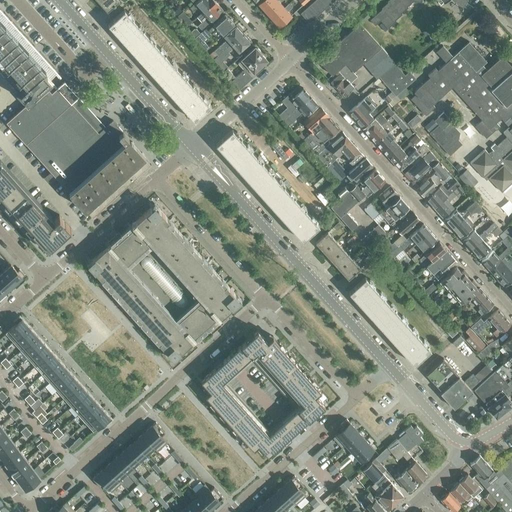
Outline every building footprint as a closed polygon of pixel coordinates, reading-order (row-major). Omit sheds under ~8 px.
[(118,0),(101,0),(99,2),(107,11),(119,1),(118,0)] [(198,7),(203,12),(215,1),(213,0),(198,0),(191,7),(194,11),(198,7)] [(265,11),(266,11),(278,0),(277,0),(262,0),(259,3),(265,11)] [(271,17),(272,19),(284,8),(278,0),(266,11),(271,17)] [(327,7),(320,0),(315,0),(314,1),(322,11),(327,7)] [(388,0),(387,1),(388,2),(381,8),(382,9),(370,20),(375,25),(381,20),(389,29),(391,28),(390,27),(396,21),(396,20),(402,14),(401,13),(408,7),(407,6),(412,2),(422,2),(421,0),(388,0)] [(442,0),(444,2),(446,0),(451,0),(461,8),(462,9),(463,8),(463,7),(468,0),(467,0),(442,0)] [(220,7),(215,1),(203,12),(207,17),(199,24),(202,28),(222,10),(220,7)] [(314,1),(309,5),(318,15),(322,11),(314,1)] [(284,8),(272,19),(279,26),(291,15),(287,11),(292,7),(289,4),(284,8)] [(309,5),(305,9),(313,19),(318,15),(309,5)] [(309,23),(313,19),(305,9),(300,13),(309,23)] [(121,38),(130,48),(146,34),(124,10),(108,24),(118,35),(116,37),(119,40),(121,38)] [(185,28),(191,22),(187,18),(188,17),(182,11),(175,17),(185,28)] [(364,11),(357,18),(361,21),(368,15),(364,11)] [(223,34),(234,23),(233,22),(233,20),(231,19),(230,19),(228,17),(227,18),(226,16),(225,14),(214,24),(223,34)] [(318,59),(332,75),(346,62),(353,71),(381,46),(359,22),(318,59)] [(442,30),(446,34),(454,27),(450,22),(442,30)] [(0,71),(20,93),(28,102),(50,82),(52,81),(0,23),(0,71)] [(237,26),(236,25),(224,36),(227,39),(214,51),(217,55),(227,47),(227,48),(244,33),(238,27),(237,26)] [(212,33),(207,27),(201,32),(206,38),(212,33)] [(190,33),(194,39),(200,33),(197,29),(194,29),(190,33)] [(431,38),(439,34),(436,29),(428,33),(431,38)] [(200,33),(194,39),(205,50),(208,47),(202,40),(204,38),(200,33)] [(249,40),(249,39),(244,33),(227,48),(227,47),(217,55),(213,59),(224,71),(227,68),(228,67),(223,61),(230,54),(228,52),(234,47),(239,52),(250,41),(249,40)] [(168,58),(146,34),(130,48),(139,59),(137,60),(140,63),(142,62),(151,72),(168,58)] [(442,93),(444,94),(454,85),(472,106),(471,107),(479,116),(480,115),(483,118),(475,125),(486,138),(496,129),(492,126),(501,118),(509,127),(511,124),(511,119),(509,117),(511,114),(511,70),(503,60),(500,64),(498,62),(495,65),(496,67),(493,70),(491,68),(488,71),(482,65),(486,61),(469,42),(453,56),(443,45),(436,51),(446,62),(437,70),(435,68),(428,75),(430,77),(414,91),(416,93),(410,98),(425,115),(435,106),(431,103),(442,93)] [(263,63),(267,60),(260,53),(260,51),(259,49),(258,48),(256,48),(255,47),(242,59),(256,74),(265,65),(263,63)] [(363,62),(369,69),(387,54),(382,47),(363,62)] [(395,63),(387,54),(369,69),(377,78),(379,76),(395,63)] [(189,82),(168,58),(151,72),(161,83),(159,84),(162,87),(164,86),(173,96),(189,82)] [(224,71),(239,89),(256,74),(242,59),(238,63),(244,70),(236,77),(227,68),(224,71)] [(395,95),(415,78),(409,71),(405,75),(395,63),(379,76),(395,95)] [(334,86),(344,97),(355,88),(350,82),(357,76),(345,64),(338,70),(340,73),(333,80),(337,84),(334,86)] [(96,214),(128,185),(138,176),(151,164),(150,164),(144,157),(145,156),(129,138),(112,120),(108,124),(105,126),(98,132),(82,114),(71,102),(57,87),(56,88),(50,82),(28,102),(20,93),(16,97),(24,106),(6,122),(26,144),(51,172),(45,177),(48,181),(54,176),(62,184),(72,195),(74,198),(74,197),(82,206),(84,209),(84,208),(92,217),(96,214)] [(195,120),(211,106),(189,82),(173,96),(182,107),(181,108),(183,111),(185,110),(195,120)] [(290,114),(310,96),(303,87),(298,92),(295,89),(283,100),(289,107),(279,115),(283,120),(290,114)] [(399,99),(408,91),(405,87),(396,95),(399,99)] [(370,100),(366,95),(348,112),(361,126),(372,117),(368,111),(375,105),(374,104),(374,103),(372,100),(370,100)] [(394,97),(391,99),(387,95),(384,98),(388,102),(390,104),(396,99),(394,97)] [(318,104),(310,96),(290,114),(294,118),(302,111),(305,115),(318,104)] [(329,116),(320,106),(304,121),(312,130),(311,132),(313,134),(320,128),(318,126),(326,118),(329,116)] [(391,116),(394,113),(388,106),(385,109),(391,116)] [(455,125),(443,112),(434,120),(438,124),(429,133),(449,155),(462,144),(458,139),(460,132),(454,126),(455,125)] [(380,113),(363,128),(369,135),(386,120),(380,113)] [(400,120),(395,114),(392,116),(398,122),(400,120)] [(335,128),(326,118),(318,126),(320,128),(313,134),(311,132),(305,137),(301,140),(315,155),(325,146),(322,143),(328,137),(335,132),(338,136),(341,133),(337,129),(339,128),(338,126),(335,128)] [(408,123),(412,127),(416,123),(412,119),(408,123)] [(369,135),(375,142),(389,130),(393,127),(386,120),(369,135)] [(425,127),(430,132),(437,125),(433,120),(425,127)] [(511,124),(503,132),(507,137),(488,153),(484,149),(470,162),(483,177),(484,175),(487,178),(486,179),(486,180),(489,177),(501,192),(511,182),(511,124)] [(238,168),(254,153),(232,129),(216,144),(226,155),(224,156),(227,159),(228,158),(238,168)] [(389,130),(375,142),(382,149),(395,137),(389,130)] [(338,180),(347,173),(335,159),(345,150),(353,143),(342,132),(327,145),(315,155),(338,180)] [(399,146),(388,156),(394,163),(413,146),(412,145),(420,139),(416,135),(410,140),(410,141),(408,143),(409,144),(402,149),(399,146)] [(382,149),(388,156),(399,146),(401,144),(395,137),(382,149)] [(364,156),(353,143),(345,150),(347,153),(344,155),(353,165),(364,156)] [(416,150),(413,146),(394,163),(396,165),(400,169),(400,170),(409,161),(413,165),(429,150),(424,144),(420,147),(416,150)] [(418,177),(430,166),(437,159),(429,150),(413,165),(409,168),(418,177)] [(276,177),(254,153),(238,168),(247,178),(245,180),(248,183),(250,182),(259,192),(276,177)] [(372,165),(372,164),(365,157),(348,173),(349,174),(350,173),(352,176),(350,178),(353,182),(372,165)] [(442,179),(449,173),(447,170),(437,159),(430,166),(431,167),(436,172),(417,188),(424,196),(442,179)] [(49,245),(50,246),(57,240),(58,240),(60,238),(59,238),(65,232),(65,233),(71,228),(59,214),(54,219),(52,221),(0,162),(0,194),(32,230),(31,231),(40,241),(41,241),(44,245),(47,242),(49,245)] [(361,190),(364,193),(365,195),(366,196),(375,189),(374,189),(385,179),(374,168),(363,177),(368,183),(361,190)] [(470,188),(471,187),(477,181),(466,169),(460,175),(459,176),(470,188)] [(271,205),(281,216),(297,201),(276,177),(259,192),(269,202),(267,204),(270,207),(271,205)] [(441,185),(426,198),(434,207),(446,196),(456,188),(460,184),(456,181),(446,190),(441,185)] [(365,195),(364,193),(356,184),(331,207),(351,230),(357,225),(346,212),(365,195)] [(348,191),(344,186),(337,193),(341,197),(348,191)] [(385,203),(397,193),(390,186),(379,196),(385,203)] [(393,228),(396,226),(413,211),(399,196),(392,203),(391,202),(380,213),(393,228)] [(434,207),(442,217),(455,205),(446,196),(434,207)] [(319,225),(297,201),(281,216),(290,226),(288,228),(291,231),(293,229),(303,240),(319,225)] [(372,202),(365,208),(373,218),(380,212),(372,202)] [(466,216),(467,215),(477,206),(474,203),(465,212),(460,212),(457,208),(444,219),(453,228),(465,217),(466,216)] [(107,247),(107,246),(88,264),(173,359),(193,342),(192,341),(196,338),(196,339),(218,319),(221,316),(240,299),(155,204),(135,221),(132,224),(110,244),(107,247)] [(476,212),(479,214),(481,211),(477,206),(467,215),(468,215),(476,212)] [(402,234),(419,219),(413,211),(396,226),(402,234)] [(473,223),(466,216),(465,217),(453,228),(461,237),(472,227),(473,223)] [(489,227),(492,230),(497,225),(494,221),(488,226),(489,227)] [(387,234),(383,229),(378,224),(369,232),(378,241),(387,234)] [(417,243),(430,231),(424,224),(397,246),(388,255),(391,259),(407,245),(407,244),(413,239),(417,243)] [(492,230),(491,231),(495,236),(502,230),(497,225),(492,230)] [(503,230),(511,240),(511,230),(508,227),(503,230)] [(467,236),(463,240),(471,249),(485,236),(488,234),(485,230),(480,234),(475,229),(467,236)] [(427,248),(437,239),(430,231),(417,243),(424,251),(427,248)] [(327,232),(315,242),(324,251),(336,241),(327,232)] [(369,249),(378,241),(369,232),(360,240),(369,249)] [(391,244),(384,236),(377,243),(388,255),(397,246),(393,242),(391,244)] [(471,249),(479,258),(492,247),(486,241),(488,239),(485,236),(483,238),(471,249)] [(482,260),(489,269),(501,258),(501,259),(504,256),(511,248),(511,241),(507,236),(502,240),(507,246),(498,255),(493,250),(482,260)] [(344,250),(336,241),(324,251),(332,260),(344,250)] [(446,249),(439,241),(420,258),(426,266),(433,260),(446,249)] [(433,260),(426,266),(432,272),(432,273),(438,280),(445,274),(444,273),(457,261),(451,255),(446,249),(433,260)] [(332,260),(340,269),(352,259),(344,250),(332,260)] [(420,258),(416,253),(411,258),(415,262),(420,258)] [(501,258),(489,269),(505,286),(507,284),(511,279),(511,270),(511,259),(509,257),(507,259),(504,256),(501,259),(501,258)] [(360,268),(352,259),(340,269),(348,279),(360,268)] [(17,271),(11,264),(2,272),(13,285),(25,275),(19,269),(17,271)] [(461,272),(456,267),(439,282),(446,290),(447,289),(461,304),(478,289),(475,286),(477,285),(473,280),(471,281),(466,276),(468,274),(464,269),(461,272)] [(417,276),(410,268),(405,272),(412,281),(417,276)] [(0,273),(0,287),(5,293),(13,285),(2,272),(0,273)] [(361,305),(371,316),(387,301),(365,277),(349,292),(359,302),(357,304),(360,307),(361,305)] [(434,284),(423,294),(427,298),(437,288),(434,284)] [(480,288),(474,293),(469,297),(483,312),(494,303),(480,288)] [(444,305),(438,297),(433,301),(440,309),(444,305)] [(383,329),(392,340),(409,325),(387,301),(371,316),(380,326),(378,328),(381,331),(383,329)] [(496,336),(511,323),(498,309),(483,321),(480,318),(470,326),(477,333),(491,321),(497,328),(493,332),(496,336)] [(449,322),(456,317),(452,312),(445,318),(449,322)] [(16,323),(5,333),(13,342),(30,327),(20,316),(14,321),(16,323)] [(414,364),(430,349),(409,325),(392,340),(402,350),(400,352),(403,355),(404,353),(414,364)] [(445,330),(447,332),(451,336),(457,331),(451,325),(445,330)] [(37,335),(30,327),(13,342),(20,350),(37,335)] [(467,341),(478,352),(485,346),(469,329),(466,332),(470,337),(467,341)] [(317,399),(324,393),(269,332),(262,338),(256,331),(203,378),(209,385),(202,392),(257,453),(264,446),(270,453),(323,406),(317,399)] [(511,334),(501,344),(511,355),(511,354),(511,334)] [(37,335),(20,350),(28,358),(44,343),(37,335)] [(44,343),(28,358),(35,366),(51,351),(44,343)] [(490,343),(487,344),(477,354),(481,359),(494,348),(490,343)] [(42,374),(59,359),(51,351),(35,366),(39,363),(45,371),(42,374)] [(502,364),(495,370),(501,377),(502,376),(502,377),(510,370),(510,369),(511,368),(511,367),(511,354),(511,355),(502,364)] [(443,358),(425,374),(426,375),(426,374),(441,391),(440,392),(454,408),(455,407),(472,391),(474,390),(473,390),(483,381),(481,378),(478,380),(472,374),(464,381),(443,359),(443,358)] [(66,367),(59,359),(42,374),(49,382),(66,367)] [(493,371),(498,366),(492,359),(487,364),(493,371)] [(49,382),(56,390),(73,375),(66,367),(49,382)] [(502,376),(501,377),(508,385),(511,381),(511,376),(511,377),(511,376),(511,367),(511,368),(510,369),(510,370),(502,377),(502,376)] [(483,381),(473,390),(474,390),(479,396),(501,377),(495,370),(493,372),(483,381)] [(56,390),(64,398),(80,383),(73,375),(56,390)] [(501,377),(479,396),(485,403),(502,387),(504,389),(506,387),(508,385),(501,377)] [(87,391),(80,383),(64,398),(71,406),(87,391)] [(494,398),(486,404),(496,417),(511,405),(510,405),(507,401),(509,399),(507,397),(511,393),(506,387),(504,389),(494,398)] [(78,414),(95,399),(87,391),(71,406),(78,414)] [(78,414),(85,422),(102,408),(95,399),(78,414)] [(61,428),(75,415),(68,408),(54,422),(61,428)] [(102,408),(85,422),(93,431),(104,422),(106,424),(112,419),(102,408)] [(339,431),(333,437),(333,438),(341,447),(342,447),(346,444),(345,444),(358,432),(346,418),(336,428),(339,431)] [(154,447),(157,451),(167,442),(161,435),(165,432),(156,422),(142,434),(154,447)] [(401,437),(398,439),(407,450),(416,443),(417,445),(423,440),(420,435),(423,433),(417,425),(414,428),(411,424),(398,434),(401,437)] [(358,432),(345,444),(346,444),(352,452),(366,440),(358,432)] [(7,434),(0,439),(0,453),(14,443),(7,434)] [(146,454),(154,447),(142,434),(134,441),(146,454)] [(402,454),(407,450),(398,439),(397,438),(387,446),(397,459),(402,454)] [(366,440),(352,452),(360,460),(373,448),(366,440)] [(127,447),(139,460),(146,454),(134,441),(127,447)] [(0,456),(5,463),(20,451),(14,443),(0,453),(0,456)] [(121,453),(132,466),(139,460),(127,447),(121,453)] [(407,450),(402,454),(406,459),(411,455),(407,450)] [(5,463),(11,472),(27,460),(20,451),(5,463)] [(383,452),(377,458),(382,463),(387,459),(383,452)] [(132,466),(121,453),(114,459),(126,472),(132,466)] [(479,455),(470,463),(478,472),(476,474),(475,475),(506,511),(511,511),(511,481),(503,471),(498,476),(493,470),(480,456),(479,455)] [(511,455),(499,466),(503,471),(511,481),(511,455)] [(392,498),(396,502),(403,495),(382,472),(386,469),(375,458),(363,469),(373,481),(375,482),(391,499),(392,498)] [(411,464),(405,469),(417,482),(418,481),(420,481),(422,480),(422,478),(427,474),(413,458),(409,462),(411,464)] [(126,472),(114,459),(106,466),(118,479),(126,472)] [(11,472),(18,480),(33,469),(27,460),(11,472)] [(106,466),(92,478),(102,489),(105,485),(111,492),(121,483),(118,479),(106,466)] [(33,469),(18,480),(26,492),(32,487),(31,485),(40,477),(33,469)] [(416,483),(417,482),(405,469),(400,473),(399,472),(394,476),(407,491),(412,487),(414,487),(415,485),(416,483)] [(459,482),(472,496),(473,496),(481,488),(468,473),(464,477),(463,476),(459,480),(460,481),(459,482)] [(294,475),(281,487),(293,500),(292,501),(296,504),(306,495),(300,489),(304,485),(294,475)] [(387,510),(396,502),(392,498),(391,499),(375,482),(373,484),(376,487),(374,489),(378,493),(375,497),(387,510)] [(464,497),(467,500),(472,496),(459,482),(458,483),(457,482),(453,485),(454,486),(452,488),(450,490),(460,501),(464,497)] [(198,496),(209,509),(223,497),(214,487),(210,490),(204,483),(194,493),(197,496),(198,496)] [(340,490),(348,498),(352,494),(345,486),(340,490)] [(281,487),(273,494),(285,508),(292,501),(293,500),(281,487)] [(465,508),(461,503),(449,491),(445,494),(443,494),(441,496),(441,498),(440,499),(452,511),(457,507),(461,511),(465,508)] [(369,492),(367,493),(364,496),(371,503),(367,506),(371,511),(385,511),(369,492)] [(273,494),(265,501),(274,511),(279,511),(285,508),(273,494)] [(483,498),(491,507),(496,502),(488,494),(483,498)] [(90,509),(99,500),(94,495),(85,504),(90,509)] [(190,503),(197,511),(206,511),(209,509),(198,496),(197,496),(190,503)] [(74,511),(75,511),(66,501),(60,507),(56,503),(46,511),(74,511)] [(274,511),(265,501),(257,509),(259,511),(274,511)] [(183,509),(185,511),(197,511),(190,503),(183,509)]
